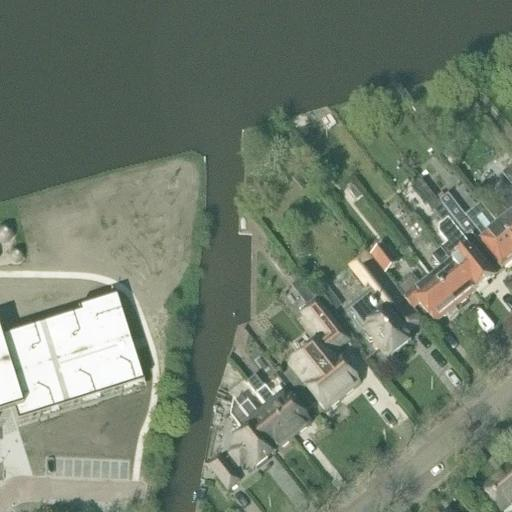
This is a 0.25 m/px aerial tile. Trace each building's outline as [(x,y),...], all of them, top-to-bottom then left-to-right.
[(297,165),(287,174),(302,192),(312,183),(297,165)] [(511,196),(500,206),(488,204),(484,208),(511,243),(511,167),(504,174),(511,184),(511,196)] [(501,266),(511,257),(511,243),(484,208),(482,206),(466,219),(448,197),(440,204),(441,205),(449,214),(468,238),(471,235),(481,246),(483,244),(501,266)] [(441,220),(449,214),(441,205),(434,210),(441,220)] [(494,276),(464,238),(465,237),(451,218),(439,227),(438,235),(446,244),(441,249),(474,290),(474,292),(494,276)] [(371,257),(386,276),(398,266),(384,247),(371,257)] [(474,290),(441,249),(433,255),(444,269),(431,279),(454,306),(474,290)] [(367,253),(353,264),(347,268),(364,290),(370,285),(375,291),(350,311),(353,315),(352,317),(362,330),(364,329),(367,332),(365,335),(370,342),(373,339),(388,359),(411,341),(397,324),(402,319),(401,317),(411,309),(396,290),(367,253)] [(434,322),(454,306),(431,279),(420,288),(412,277),(396,290),(411,309),(419,303),(434,322)] [(0,403),(7,424),(29,416),(29,412),(47,405),(49,410),(71,402),(69,398),(87,391),(89,396),(112,388),(110,384),(132,377),(104,297),(83,303),(83,301),(64,307),(64,309),(47,315),(47,318),(26,325),(25,323),(5,329),(6,332),(0,334),(0,403)] [(306,384),(305,385),(324,409),(357,383),(339,359),(338,360),(332,352),(348,340),(318,302),(303,313),(324,339),(291,364),(306,384)] [(271,397),(265,389),(256,378),(248,385),(268,410),(269,409),(290,436),(307,422),(281,389),(271,397)] [(280,383),(294,400),(297,397),(299,400),(295,404),(307,417),(311,414),(306,408),(309,406),(286,378),(280,383)] [(235,400),(234,404),(231,417),(244,434),(233,442),(237,447),(231,454),(239,464),(245,459),(253,468),(272,453),(247,420),(248,419),(241,408),(235,400)] [(273,452),(272,450),(290,436),(269,409),(268,410),(259,416),(248,402),(241,408),(248,419),(247,420),(272,453),(273,452)] [(209,465),(221,481),(227,489),(240,480),(221,456),(209,465)] [(511,471),(510,468),(496,481),(482,491),(498,511),(503,511),(511,505),(511,471)]
